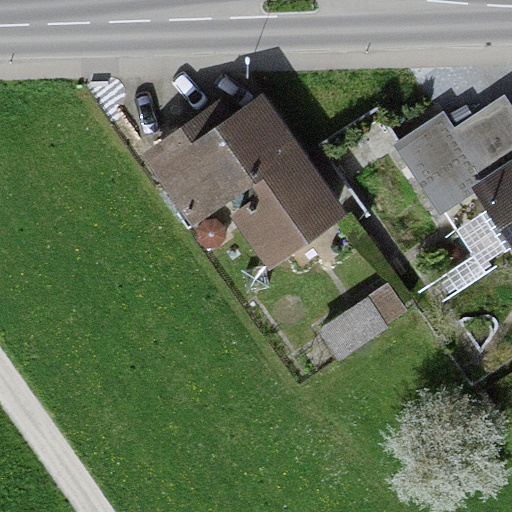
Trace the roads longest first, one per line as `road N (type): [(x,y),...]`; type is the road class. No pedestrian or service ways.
road 1 (secondary): [(0,24),(292,6),(511,6)]
road 2 (track): [(0,375),(97,511)]
